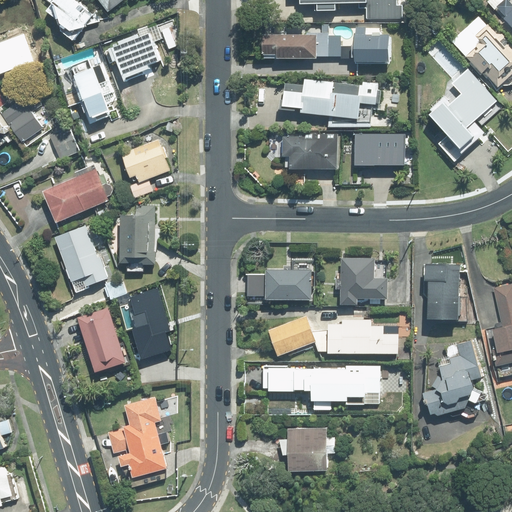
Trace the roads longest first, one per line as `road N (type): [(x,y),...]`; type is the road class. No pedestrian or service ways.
road 1 (residential): [(194,511),(216,466),(219,217)]
road 2 (residential): [(219,217),(440,217),(511,192)]
road 3 (residential): [(219,217),(218,0)]
road 4 (secondary): [(40,360),(85,511)]
